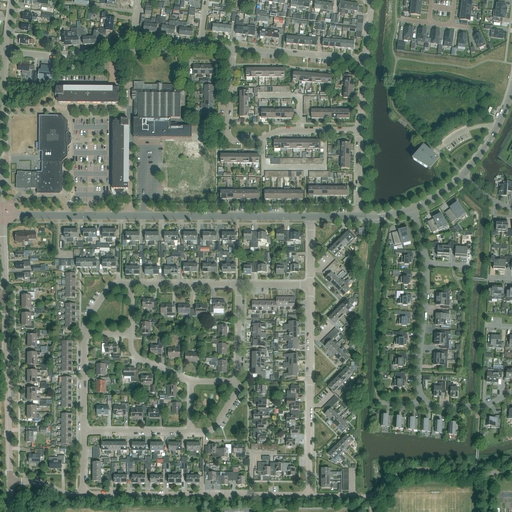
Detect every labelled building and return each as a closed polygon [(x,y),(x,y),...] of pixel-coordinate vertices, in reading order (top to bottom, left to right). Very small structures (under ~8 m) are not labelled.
[(495,10),(494,10),(506,12),(507,9),(506,9),(506,5),(504,5),(504,1),(498,1),(498,4),(496,4),(495,10)] [(348,11),(351,11),(352,4),(346,3),(345,10),(344,14),(347,15),(348,11)] [(351,11),(351,15),(354,15),(354,11),(357,12),(362,13),(362,8),(358,7),(359,5),(352,4),(351,11)] [(496,17),(496,21),(502,22),(502,18),(505,18),(505,15),(506,15),(506,12),(494,10),(493,17),(496,17)] [(103,24),(106,24),(113,25),(114,18),(107,18),(107,13),(101,12),(100,18),(103,19),(103,24)] [(23,13),(22,20),(37,22),(37,17),(38,15),(31,14),(30,14),(28,14),(23,13)] [(469,21),(470,21),(470,16),(461,15),(460,20),(461,20),(461,24),(467,25),(467,21),(469,21)] [(151,20),(150,32),(157,33),(157,25),(160,25),(161,17),(158,17),(154,25),(153,25),(154,23),(156,19),(151,18),(151,20)] [(169,22),(166,22),(166,20),(165,18),(161,17),(160,25),(162,25),(161,33),(168,34),(169,27),(169,22)] [(235,27),(237,27),(236,34),(243,35),(243,28),(244,22),(239,22),(240,17),(236,17),(235,27)] [(142,18),(141,24),(145,24),(144,31),(150,32),(151,20),(145,20),(145,19),(142,18)] [(169,22),(169,27),(168,34),(174,35),(175,27),(178,27),(178,22),(175,21),(169,21),(169,22)] [(186,36),(187,29),(187,23),(178,22),(178,27),(180,27),(179,35),(186,36)] [(21,30),(28,31),(32,32),(33,25),(31,25),(22,24),(21,30)] [(113,25),(106,24),(106,27),(99,28),(99,32),(104,32),(104,30),(112,31),(113,25)] [(78,37),(80,37),(80,28),(77,28),(76,31),(71,31),(71,32),(72,46),(78,45),(78,38),(78,37)] [(83,28),(80,28),(80,37),(83,37),(83,38),(84,45),(90,44),(89,37),(86,38),(86,33),(85,33),(83,28)] [(404,40),(411,41),(413,29),(405,28),(404,40)] [(425,43),(426,30),(419,29),(417,42),(425,43)] [(504,32),(491,30),(490,38),(503,39),(504,32)] [(99,35),(98,36),(98,31),(94,31),(93,36),(93,37),(89,37),(90,44),(96,44),(96,38),(99,38),(99,35)] [(431,44),(438,44),(440,32),(432,31),(431,44)] [(62,43),(65,43),(66,46),(72,46),(71,32),(62,33),(62,40),(62,43)] [(453,34),(446,33),(444,46),(452,47),(453,34)] [(465,48),(466,35),(459,34),(457,47),(465,48)] [(486,45),(481,34),(474,37),(479,49),(486,45)] [(20,44),(28,45),(28,44),(33,45),(34,40),(29,39),(29,37),(21,36),(20,44)] [(404,51),(405,43),(398,42),(397,50),(404,51)] [(34,67),(29,66),(30,64),(21,63),(21,65),(19,65),(18,71),(22,71),(22,74),(21,74),(28,75),(28,74),(28,72),(29,72),(29,70),(34,70),(34,67)] [(39,75),(39,82),(47,82),(47,80),(53,80),(53,70),(47,70),(47,68),(41,68),(41,75),(39,75)] [(345,86),(353,86),(354,80),(352,79),(353,75),(343,74),(343,79),(345,79),(345,82),(341,82),(341,85),(345,86)] [(175,90),(175,88),(175,85),(159,85),(156,85),(144,85),(144,82),(134,82),(133,90),(132,90),(132,100),(133,100),(133,121),(133,138),(192,138),(192,128),(192,127),(190,127),(186,126),(177,126),(177,124),(171,124),(171,118),(180,118),(180,106),(185,106),(185,90),(175,90)] [(58,103),(118,104),(118,88),(57,88),(55,96),(56,96),(56,95),(58,95),(58,103)] [(39,121),(39,130),(67,130),(68,121),(62,116),(39,116),(39,121)] [(113,189),(114,189),(114,190),(114,191),(115,192),(115,193),(116,193),(117,194),(118,194),(119,194),(120,194),(121,194),(122,193),(123,193),(123,192),(123,191),(124,191),(124,190),(124,189),(128,189),(129,145),(129,120),(121,119),(121,122),(113,122),(113,189)] [(466,125),(464,119),(458,122),(460,127),(466,125)] [(455,130),(460,127),(458,122),(452,125),(455,130)] [(452,125),(446,128),(450,134),(455,130),(452,125)] [(450,134),(446,128),(441,132),(445,137),(450,134)] [(67,132),(67,130),(39,130),(39,147),(67,147),(67,145),(66,144),(66,134),(67,132),(67,133),(67,132)] [(436,137),(440,141),(445,137),(441,132),(436,137)] [(167,169),(168,188),(179,188),(178,181),(190,180),(190,188),(207,188),(206,180),(203,180),(203,175),(208,175),(207,158),(192,158),(192,160),(180,161),(180,146),(175,146),(174,140),(166,140),(167,152),(166,153),(166,166),(169,166),(170,169),(167,169)] [(337,150),(341,150),(350,150),(350,144),(342,144),(342,141),(337,141),(337,150)] [(42,162),(62,163),(62,161),(67,156),(67,147),(39,147),(39,151),(42,151),(42,161),(42,162)] [(426,167),(429,169),(432,166),(438,159),(432,155),(434,153),(432,150),(431,151),(429,152),(424,147),(423,148),(413,159),(426,168),(426,167)] [(42,162),(42,172),(37,172),(37,188),(36,194),(59,194),(59,193),(62,191),(62,176),(62,163),(42,162)] [(27,188),(31,188),(31,172),(18,172),(18,177),(16,177),(16,184),(17,184),(17,188),(24,188),(24,189),(27,189),(27,188)] [(503,185),(500,185),(499,194),(500,196),(506,196),(507,192),(508,191),(511,191),(511,181),(507,182),(503,182),(503,185)] [(164,196),(164,203),(183,202),(183,197),(188,197),(188,202),(212,202),(212,196),(209,196),(209,193),(188,193),(188,190),(182,190),(182,193),(167,193),(167,196),(164,196)] [(466,215),(456,201),(453,206),(453,205),(453,206),(454,208),(453,209),(452,208),(445,213),(452,223),(458,218),(458,219),(465,213),(466,215)] [(427,222),(433,233),(439,230),(447,226),(448,227),(440,212),(437,216),(438,218),(436,219),(435,218),(427,222)] [(498,232),(501,232),(502,222),(496,222),(496,229),(493,229),(492,235),(493,236),(495,236),(496,234),(497,235),(498,232)] [(508,222),(502,222),(501,232),(505,232),(505,235),(507,235),(507,236),(510,237),(511,230),(508,230),(508,222)] [(410,243),(411,243),(407,226),(406,226),(407,227),(403,229),(402,229),(403,232),(400,232),(400,231),(392,233),(394,245),(401,243),(402,243),(410,241),(410,243)] [(250,248),(254,248),(254,232),(251,232),(251,230),(244,230),(244,240),(247,240),(247,242),(250,242),(250,248)] [(346,232),(342,237),(350,245),(351,243),(350,241),(353,238),(354,240),(356,237),(348,230),(346,232)] [(279,242),(286,242),(286,232),(283,232),(283,231),(276,231),(276,240),(279,240),(279,242)] [(29,239),(36,239),(36,233),(19,232),(19,234),(16,234),(16,242),(19,242),(19,243),(24,243),(24,242),(28,242),(29,239)] [(254,232),(254,248),(258,248),(258,242),(260,242),(260,240),(266,240),(266,233),(257,233),(257,232),(254,232)] [(286,232),(286,242),(290,242),(293,242),(293,240),(298,240),(299,233),(289,233),(289,232),(286,232)] [(130,246),(132,246),(132,233),(126,233),(126,235),(122,235),(122,241),(126,241),(130,241),(130,246)] [(342,237),(337,241),(344,247),(346,245),(348,247),(350,245),(342,237)] [(337,241),(333,245),(339,252),(344,247),(337,241)] [(437,256),(443,256),(443,246),(440,246),(440,243),(438,243),(438,242),(435,241),(434,248),(437,248),(437,256)] [(452,249),(453,243),(453,242),(450,241),(449,244),(448,244),(447,247),(443,246),(443,256),(449,257),(449,249),(452,249)] [(456,243),(453,243),(452,249),(455,250),(455,257),(461,257),(461,247),(458,247),(458,244),(456,244),(456,243)] [(465,248),(461,247),(461,257),(467,258),(467,250),(470,251),(471,243),(468,243),(467,245),(466,245),(465,248)] [(339,252),(333,245),(328,250),(335,256),(337,254),(339,256),(341,254),(339,252)] [(402,254),(401,259),(400,261),(400,262),(399,263),(404,263),(404,264),(409,264),(409,263),(411,263),(411,259),(413,259),(413,254),(405,254),(405,250),(395,250),(395,253),(402,254)] [(499,270),(500,260),(496,260),(495,257),(494,257),(494,255),(491,255),(491,262),(494,262),(493,269),(499,270)] [(500,260),(499,270),(505,270),(505,263),(508,263),(509,256),(506,256),(506,257),(500,257),(500,260)] [(293,258),(286,258),(286,263),(286,273),(289,273),(289,272),(298,272),(298,265),(293,265),(293,258)] [(251,273),(254,273),(254,263),(247,263),(247,265),(244,265),(244,274),(251,274),(251,273)] [(254,263),(254,273),(257,273),(257,272),(266,272),(266,265),(260,265),(260,263),(254,263)] [(283,273),(286,273),(286,263),(279,263),(279,265),(276,265),(276,274),(283,274),(283,273)] [(330,283),(337,276),(335,274),(334,275),(331,272),(329,274),(327,277),(325,279),(330,283)] [(404,284),(404,285),(408,285),(408,284),(410,284),(411,280),(412,280),(412,279),(412,274),(401,274),(401,279),(400,280),(399,281),(399,282),(399,283),(398,283),(404,284)] [(337,276),(330,283),(334,288),(340,282),(338,279),(339,278),(337,276)] [(342,279),(340,282),(334,288),(339,292),(349,282),(351,280),(349,278),(345,282),(342,279)] [(349,282),(339,292),(343,297),(351,289),(348,287),(351,284),(352,282),(351,280),(349,282)] [(491,299),(497,300),(498,287),(492,286),(492,292),(489,291),(488,301),(491,302),(491,299)] [(503,301),(506,301),(506,295),(503,294),(504,287),(498,287),(497,300),(503,300),(503,301)] [(436,300),(449,300),(450,291),(444,291),(443,294),(437,294),(436,299),(436,300)] [(22,296),(22,302),(31,302),(31,299),(34,299),(34,293),(27,293),(27,296),(22,296)] [(411,300),(411,295),(400,294),(400,299),(399,300),(398,301),(398,303),(398,304),(397,304),(403,304),(403,305),(407,305),(407,304),(410,304),(410,300),(411,300)] [(341,305),(348,311),(352,306),(351,305),(355,302),(357,302),(357,295),(354,295),(354,299),(350,299),(348,302),(346,300),(341,305)] [(153,301),(154,299),(144,299),(143,308),(153,308),(153,310),(157,310),(157,301),(153,301)] [(214,309),(224,309),(224,300),(213,300),(213,305),(210,305),(210,313),(213,313),(214,309)] [(449,309),(449,300),(436,300),(436,305),(443,306),(443,309),(449,309)] [(168,316),(175,316),(175,307),(172,307),(172,304),(162,304),(161,314),(168,314),(168,316)] [(192,317),(192,316),(192,310),(189,310),(189,304),(179,304),(179,314),(189,314),(189,319),(192,319),(192,317)] [(192,310),(192,316),(192,317),(196,317),(196,314),(206,315),(206,305),(196,305),(196,310),(192,310)] [(350,313),(348,311),(341,305),(337,309),(343,315),(346,313),(348,315),(350,313)] [(343,315),(337,309),(333,313),(339,320),(343,315)] [(436,320),(445,320),(449,320),(449,311),(443,311),(443,314),(436,314),(436,319),(435,319),(435,320),(436,320)] [(399,315),(399,320),(398,321),(397,323),(397,324),(396,324),(402,325),(402,326),(406,326),(406,325),(409,325),(409,321),(410,321),(410,320),(410,315),(404,315),(405,312),(394,312),(394,315),(399,315)] [(339,320),(333,313),(328,318),(334,324),(339,320)] [(31,320),(22,320),(21,326),(26,326),(26,329),(34,329),(34,323),(31,323),(31,320)] [(450,320),(449,320),(445,320),(436,320),(435,325),(442,326),(442,329),(450,329),(450,320)] [(141,322),(141,337),(149,337),(149,323),(141,322)] [(227,336),(228,326),(218,326),(217,336),(227,336)] [(434,340),(435,340),(449,340),(450,340),(448,340),(448,335),(451,335),(451,331),(442,331),(442,334),(435,334),(435,339),(434,339),(434,340)] [(27,335),(27,341),(37,341),(37,338),(40,338),(40,332),(32,332),(32,335),(27,335)] [(392,332),(392,336),(396,336),(396,340),(395,341),(395,342),(394,344),(394,345),(394,344),(394,345),(399,345),(399,346),(403,346),(403,345),(406,345),(406,341),(408,341),(407,341),(408,336),(402,336),(402,332),(392,332)] [(488,341),(487,347),(496,348),(496,336),(491,335),(491,342),(488,341)] [(496,336),(496,348),(504,349),(504,343),(501,342),(501,336),(500,336),(500,335),(498,335),(498,336),(496,336)] [(158,340),(158,345),(151,345),(151,355),(161,355),(161,348),(165,348),(165,340),(158,340)] [(335,341),(333,343),(331,340),(329,342),(327,344),(325,347),(329,351),(335,345),(338,343),(335,341)] [(449,340),(435,340),(435,345),(441,345),(441,349),(449,349),(449,340)] [(212,344),(217,344),(217,355),(227,355),(227,344),(219,344),(219,341),(212,341),(212,344)] [(116,346),(116,343),(106,343),(106,353),(112,353),(112,358),(120,358),(120,355),(119,355),(120,346),(116,346)] [(179,348),(169,348),(169,359),(179,359),(179,353),(182,354),(182,344),(179,344),(179,348)] [(334,356),(340,350),(335,345),(329,351),(334,356)] [(250,358),(260,358),(260,355),(265,355),(265,350),(258,349),(258,353),(252,353),(251,356),(250,356),(250,358)] [(342,352),(340,350),(334,356),(338,360),(344,354),(347,352),(345,350),(342,352)] [(196,353),(186,353),(186,363),(196,363),(197,359),(200,359),(200,351),(196,351),(196,353)] [(434,360),(447,360),(447,351),(441,351),(441,354),(434,354),(434,359),(434,360)] [(349,354),(347,352),(344,354),(338,360),(343,365),(349,359),(346,356),(349,354)] [(407,356),(396,356),(395,361),(395,362),(394,363),(394,364),(393,365),(398,366),(398,367),(403,367),(403,366),(405,366),(405,362),(407,362),(407,361),(407,356)] [(226,362),(227,362),(218,362),(218,358),(211,358),(211,362),(210,362),(210,366),(214,366),(217,366),(218,366),(218,371),(217,371),(217,372),(227,372),(227,371),(226,371),(226,362)] [(434,360),(434,365),(441,365),(441,369),(447,369),(447,360),(434,360)] [(100,364),(96,364),(96,375),(106,375),(106,367),(108,367),(108,365),(110,365),(110,361),(100,361),(100,364)] [(511,379),(511,372),(511,369),(507,369),(507,364),(503,364),(503,372),(506,372),(506,379),(511,379),(511,380),(511,379)] [(347,369),(346,368),(341,373),(347,379),(352,374),(353,373),(353,370),(356,370),(356,366),(354,366),(354,367),(350,367),(347,369)] [(134,370),(134,367),(124,367),(124,377),(130,377),(130,382),(137,382),(137,379),(138,379),(138,370),(134,370)] [(492,383),(493,373),(493,370),(488,369),(488,368),(484,368),(484,375),(487,376),(487,382),(492,383)] [(493,370),(493,373),(492,383),(498,383),(498,376),(501,377),(502,369),(493,368),(493,370)] [(260,372),(260,369),(250,369),(250,371),(251,371),(251,375),(258,375),(258,378),(265,378),(265,372),(260,372)] [(347,379),(341,373),(337,377),(343,383),(347,379)] [(393,385),(393,386),(392,386),(398,387),(398,388),(402,388),(402,387),(404,387),(405,383),(406,383),(406,382),(406,377),(404,377),(404,373),(395,373),(395,377),(394,382),(394,383),(393,384),(393,385)] [(151,385),(152,375),(141,375),(141,385),(151,385)] [(341,385),(343,383),(337,377),(332,381),(338,388),(340,390),(343,387),(341,385)] [(101,382),(96,382),(96,392),(106,392),(106,382),(110,382),(110,378),(101,378),(101,382)] [(340,390),(338,388),(332,381),(328,386),(334,392),(337,390),(339,392),(340,390)] [(445,390),(445,382),(439,382),(438,387),(434,387),(434,396),(441,397),(441,390),(445,390)] [(451,390),(450,397),(457,397),(458,387),(453,387),(454,384),(451,384),(451,383),(447,382),(447,390),(451,390)] [(171,397),(177,397),(177,386),(167,386),(167,395),(164,395),(164,393),(159,393),(159,396),(160,396),(160,400),(164,400),(170,400),(171,397)] [(258,393),(258,399),(262,399),(262,395),(266,395),(266,386),(254,386),(254,393),(258,393)] [(278,396),(278,398),(282,398),(286,398),(295,398),(295,394),(299,394),(299,387),(291,387),(290,391),(286,391),(286,396),(278,396)] [(295,403),(295,398),(286,398),(286,406),(290,406),(290,411),(299,411),(299,404),(295,403)] [(258,409),(266,409),(266,399),(262,399),(258,399),(253,399),(253,404),(258,404),(258,409)] [(149,419),(159,419),(159,414),(163,414),(163,405),(163,403),(164,403),(164,400),(160,400),(159,400),(159,405),(159,409),(149,409),(149,419)] [(107,405),(98,405),(97,415),(108,415),(108,411),(111,411),(111,401),(107,401),(107,405)] [(121,405),(115,405),(115,415),(125,415),(125,413),(128,413),(128,404),(121,403),(121,405)] [(181,403),(172,403),(171,413),(181,414),(181,403)] [(136,409),(132,409),(132,419),(142,419),(142,414),(146,414),(146,405),(142,405),(142,407),(136,407),(136,409)] [(269,409),(266,409),(258,409),(258,413),(253,412),(253,419),(262,419),(262,417),(269,417),(269,410),(269,409)] [(324,415),(329,419),(335,413),(337,411),(336,410),(335,409),(333,411),(330,409),(328,411),(326,413),(324,415)] [(335,413),(329,419),(333,424),(339,418),(337,415),(340,413),(338,410),(337,411),(335,413)] [(58,421),(61,422),(61,420),(71,420),(71,414),(68,414),(68,411),(63,411),(63,414),(61,414),(61,419),(58,419),(58,421)] [(299,411),(290,411),(290,416),(286,415),(286,422),(295,422),(295,418),(299,418),(299,411)] [(36,412),(27,412),(27,419),(34,419),(34,422),(39,422),(39,416),(36,416),(36,412)] [(382,415),(381,426),(390,427),(391,415),(391,416),(388,416),(388,415),(382,415)] [(500,428),(500,420),(501,416),(497,416),(495,417),(495,418),(492,418),(492,417),(492,418),(486,417),(486,418),(487,418),(487,425),(485,425),(491,426),(491,428),(500,428)] [(395,417),(395,428),(404,429),(405,417),(404,417),(404,418),(401,418),(401,417),(395,417)] [(338,428),(344,422),(346,420),(344,418),(342,420),(339,418),(333,424),(338,428)] [(415,418),(409,418),(408,430),(417,430),(418,419),(418,420),(415,419),(415,418)] [(262,419),(253,419),(253,422),(257,422),(257,429),(257,430),(262,430),(266,430),(266,422),(262,422),(262,419)] [(428,420),(422,420),(421,431),(431,432),(431,420),(431,421),(428,421),(428,420)] [(436,421),(435,433),(444,433),(445,422),(445,423),(442,423),(442,422),(436,421)] [(295,422),(286,422),(286,430),(290,430),(290,434),(299,434),(299,427),(295,427),(295,422)] [(347,433),(348,433),(351,430),(344,422),(338,428),(342,433),(345,431),(347,433)] [(455,424),(455,423),(449,423),(448,434),(458,435),(458,424),(458,423),(458,424),(455,424)] [(30,432),(26,432),(26,442),(33,442),(33,432),(37,432),(37,429),(30,428),(30,432)] [(258,445),(261,445),(264,445),(266,445),(266,434),(262,434),(262,430),(257,430),(257,429),(253,429),(253,438),(257,438),(257,445),(258,445)] [(288,436),(288,439),(286,439),(286,446),(295,447),(295,442),(299,442),(299,434),(290,434),(290,436),(288,436)] [(348,439),(345,436),(341,441),(349,449),(351,447),(349,445),(354,440),(350,437),(348,439)] [(349,449),(341,441),(337,445),(343,451),(345,449),(347,451),(349,449)] [(221,458),(221,449),(216,449),(216,445),(208,445),(208,453),(212,453),(212,457),(221,458)] [(230,453),(230,445),(227,445),(227,449),(221,449),(221,458),(228,458),(228,453),(230,453)] [(230,445),(230,453),(234,453),(237,453),(237,457),(245,457),(245,449),(242,449),(242,446),(234,446),(234,445),(230,445)] [(340,453),(343,451),(337,445),(332,449),(341,458),(344,461),(346,459),(340,453)] [(37,449),(37,454),(29,454),(29,463),(37,463),(37,465),(41,465),(41,458),(43,458),(44,449),(37,449)] [(341,458),(332,449),(327,454),(332,458),(329,461),(335,464),(341,458)] [(59,461),(50,461),(50,469),(61,469),(61,465),(64,465),(64,458),(59,458),(59,461)] [(270,467),(267,467),(267,463),(258,463),(258,472),(263,472),(263,476),(270,476),(270,467)] [(270,467),(270,476),(275,476),(275,472),(282,472),(282,463),(270,463),(270,467)] [(282,463),(282,472),(287,472),(286,476),(294,476),(294,467),(289,467),(289,463),(282,463)] [(220,485),(220,477),(216,477),(216,473),(208,473),(208,481),(212,481),(212,485),(220,485)] [(220,477),(220,485),(228,486),(228,481),(232,481),(232,473),(220,473),(220,477)] [(232,473),(232,481),(237,481),(237,485),(245,485),(245,476),(240,476),(240,473),(232,473)] [(101,475),(92,475),(92,481),(96,482),(96,484),(100,484),(100,482),(101,482),(101,475)]
